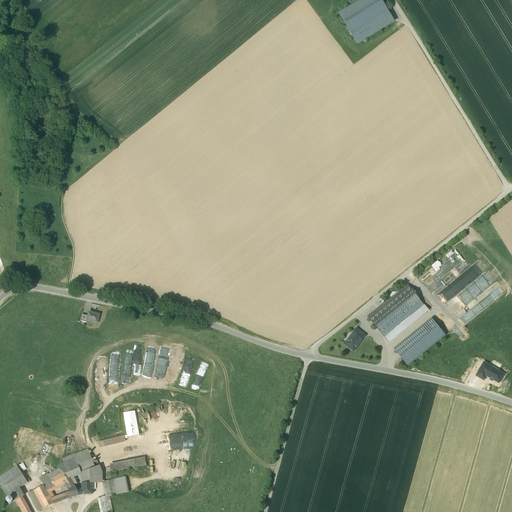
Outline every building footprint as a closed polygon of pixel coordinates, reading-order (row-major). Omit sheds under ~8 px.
[(358,43),(394,22),(381,0),(363,0),(340,13),(358,43)] [(157,236),(163,234),(152,211),(147,214),(157,236)] [(425,278),(429,283),(435,278),(431,273),(425,278)] [(481,295),(488,305),(504,293),(497,283),(481,295)] [(407,285),(384,304),(383,304),(367,317),(384,337),(423,305),(407,285)] [(458,300),(460,306),(462,305),(462,308),(466,307),(465,303),(467,303),(465,298),(458,300)] [(456,305),(448,311),(452,316),(460,310),(456,305)] [(99,314),(89,312),(88,316),(87,320),(97,323),(99,314)] [(431,319),(394,349),(407,366),(444,335),(431,319)] [(356,329),(346,342),(346,345),(352,350),(355,349),(365,336),(356,329)] [(483,362),(476,375),(483,380),(486,374),(491,377),(490,378),(493,380),(493,378),(499,382),(504,373),(483,362)] [(123,413),(128,437),(139,435),(134,411),(123,413)] [(126,442),(124,435),(99,441),(100,447),(126,442)] [(74,454),(62,459),(64,463),(60,465),(59,469),(63,472),(65,474),(67,479),(70,478),(73,476),(81,473),(95,467),(88,449),(74,454)] [(144,457),(111,465),(111,467),(112,473),(145,465),(144,457)] [(18,466),(21,472),(27,469),(23,463),(18,466)] [(17,466),(0,476),(0,485),(7,496),(12,493),(18,489),(28,483),(17,466)] [(99,466),(81,473),(81,483),(83,483),(92,483),(96,483),(97,483),(102,483),(101,472),(99,466)] [(63,472),(59,469),(48,475),(51,480),(51,481),(55,487),(64,482),(67,489),(74,485),(70,478),(67,479),(65,474),(63,472)] [(43,485),(51,481),(48,475),(40,480),(43,485)] [(126,477),(113,480),(116,495),(129,492),(126,477)] [(108,481),(103,482),(106,497),(110,496),(116,495),(113,480),(108,481)] [(43,485),(33,491),(43,509),(53,504),(51,500),(55,498),(50,489),(55,487),(51,481),(43,485)] [(92,483),(83,483),(83,489),(78,491),(79,495),(83,494),(92,494),(92,490),(92,483)] [(70,493),(66,495),(65,494),(62,496),(63,500),(70,498),(79,495),(78,491),(77,490),(75,485),(74,485),(67,489),(70,493)] [(15,500),(22,496),(18,489),(12,493),(15,500)] [(43,509),(33,491),(29,493),(38,511),(43,509)] [(31,511),(22,496),(15,500),(21,511),(31,511)] [(55,498),(51,500),(53,504),(60,501),(58,496),(55,498)] [(106,497),(98,498),(100,511),(112,511),(110,496),(106,497)]
